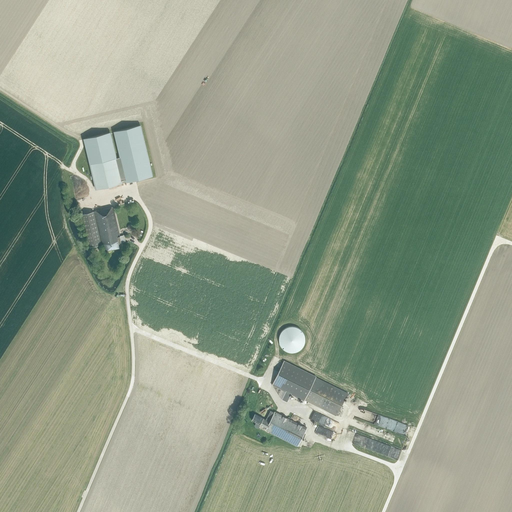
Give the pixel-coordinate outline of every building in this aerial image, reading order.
[(84,138),(96,189),(121,183),(121,180),(125,179),(125,182),(153,176),(140,125),(113,131),(119,157),(117,158),(110,132),(84,138)] [(106,250),(122,246),(113,207),(82,214),(90,247),(104,244),(106,250)] [(286,351),(289,352),(293,352),(297,351),(300,349),(303,346),(304,343),(305,339),(304,336),(303,332),(300,330),(298,328),(294,327),(291,326),(287,327),(284,329),(281,332),(280,335),(279,339),(279,342),(280,346),(283,349),(286,351)] [(281,399),(287,402),(291,394),(336,416),(348,393),(284,361),(272,385),(286,391),(281,399)] [(313,410),(310,418),(327,427),(331,418),(313,410)] [(259,427),(260,424),(267,428),(266,430),(297,446),(307,428),(278,413),(277,414),(271,411),(266,419),(255,414),(252,420),(256,422),(254,425),(255,427),(257,428),(259,427)] [(315,432),(326,437),(329,430),(318,425),(315,432)] [(398,460),(402,450),(378,441),(374,450),(398,460)]
